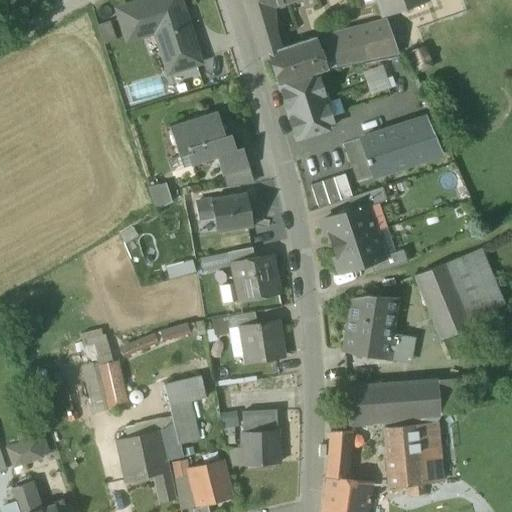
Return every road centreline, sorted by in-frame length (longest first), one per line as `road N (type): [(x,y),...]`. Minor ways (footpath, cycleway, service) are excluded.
road 1 (residential): [(230,0),(293,202),(311,396),(307,510)]
road 2 (track): [(306,299),(415,266),(511,223)]
